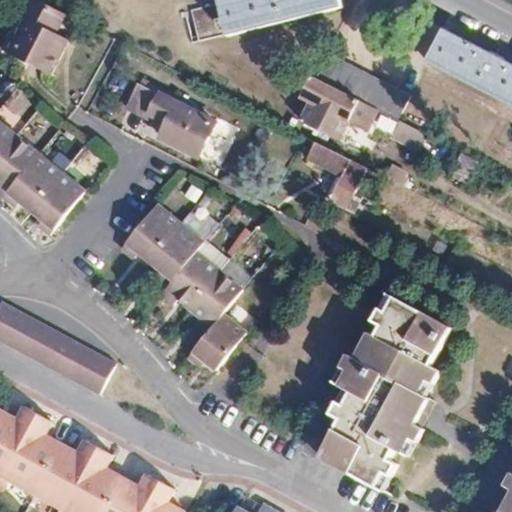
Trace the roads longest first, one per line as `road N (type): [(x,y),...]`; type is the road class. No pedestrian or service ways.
road 1 (residential): [(234,461),(109,331),(43,280)]
road 2 (residential): [(0,349),(55,396),(234,461)]
